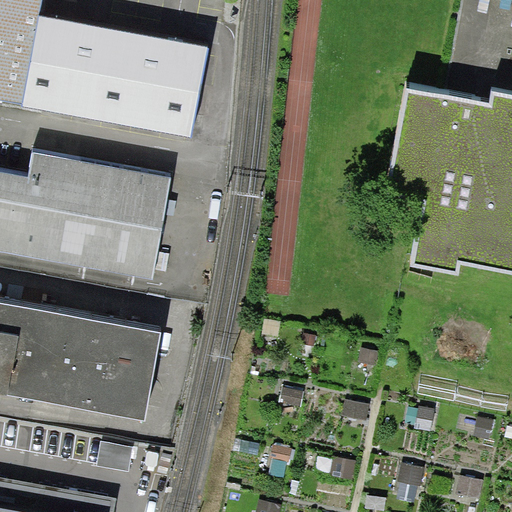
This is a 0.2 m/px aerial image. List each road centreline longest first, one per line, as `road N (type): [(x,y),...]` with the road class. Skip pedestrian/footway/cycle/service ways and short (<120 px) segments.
road 1 (unknown): [(0,120),(205,155)]
road 2 (unknown): [(0,267),(185,303)]
